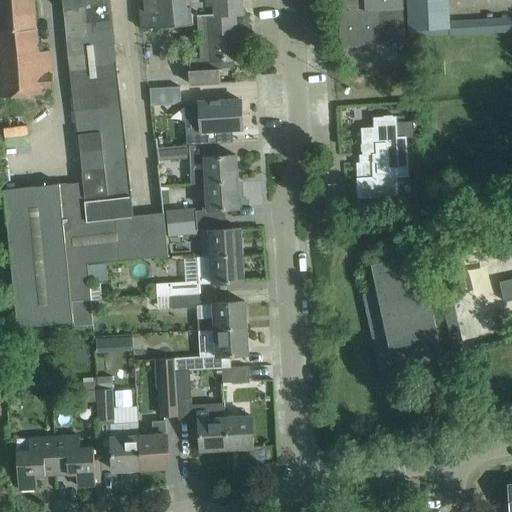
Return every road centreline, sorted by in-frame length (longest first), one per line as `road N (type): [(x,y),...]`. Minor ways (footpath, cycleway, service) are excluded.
road 1 (residential): [(299,490),(282,203),(300,156),(290,0)]
road 2 (residential): [(299,490),(453,456)]
